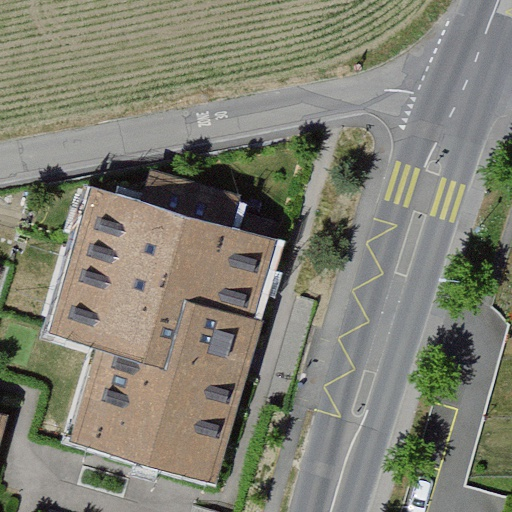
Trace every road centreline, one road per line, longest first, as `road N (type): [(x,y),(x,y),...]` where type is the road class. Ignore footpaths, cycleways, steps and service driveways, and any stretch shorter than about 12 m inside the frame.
road 1 (unclassified): [(0,162),(325,96),(394,91),(461,102)]
road 2 (tertiary): [(461,102),(338,511)]
